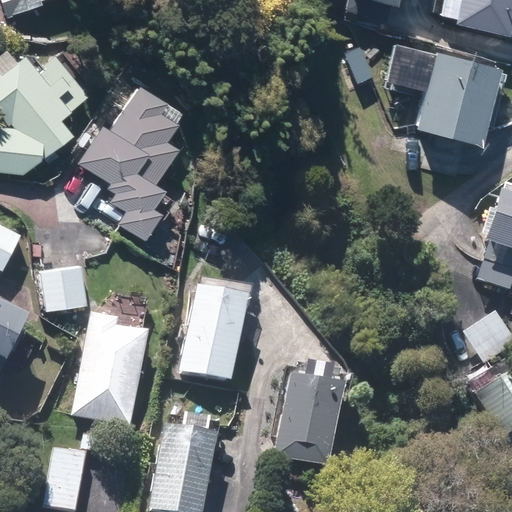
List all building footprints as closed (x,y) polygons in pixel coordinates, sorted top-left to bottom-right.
[(1,0),(8,17),(39,5),(36,0),(1,0)] [(347,0),(345,10),(383,20),(387,4),(398,7),(399,0),(347,0)] [(440,0),(437,15),(455,18),(454,23),(503,33),(509,0),(440,0)] [(496,69),(397,43),(386,83),(421,92),(411,126),(432,132),(423,167),(456,176),(465,140),(477,143),(496,69)] [(360,47),(345,53),(358,84),(373,78),(360,47)] [(0,126),(0,173),(20,175),(36,162),(69,134),(56,119),(84,95),(52,57),(33,72),(20,57),(0,73),(0,119),(7,127),(0,126)] [(163,102),(135,86),(108,131),(100,126),(77,164),(110,183),(107,189),(114,193),(110,200),(126,210),(117,225),(141,239),(157,212),(150,208),(161,190),(152,185),(174,148),(163,142),(173,124),(156,113),(163,102)] [(508,292),(511,280),(511,197),(497,193),(479,246),(483,247),(472,281),(508,292)] [(0,230),(0,268),(16,239),(0,230)] [(86,307),(79,267),(42,273),(48,313),(86,307)] [(227,383),(242,300),(191,291),(176,375),(227,383)] [(0,365),(23,320),(0,308),(0,365)] [(511,347),(511,343),(493,313),(460,334),(480,367),(511,347)] [(70,417),(127,428),(144,335),(112,329),(113,322),(89,318),(70,417)] [(511,371),(497,380),(490,369),(463,385),(498,441),(511,432),(511,371)] [(323,469),(337,388),(286,379),(272,460),(323,469)] [(198,511),(211,436),(161,428),(147,511),(198,511)] [(44,506),(75,510),(84,451),(53,447),(44,506)]
